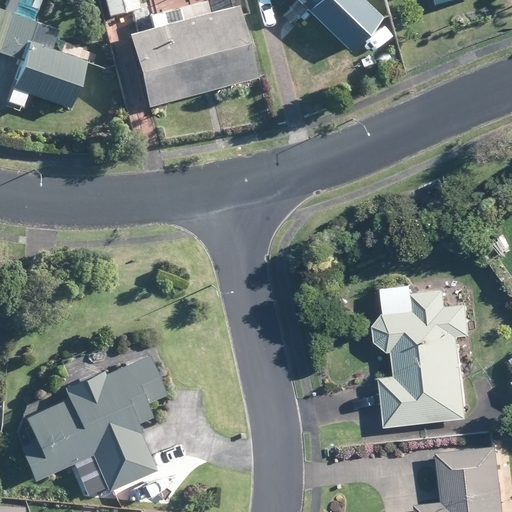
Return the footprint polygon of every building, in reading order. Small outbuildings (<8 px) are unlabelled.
[(97,0),(101,15),(132,7),(129,0),(97,0)] [(300,12),(339,50),(371,16),(354,0),(287,0),(293,5),(300,12)] [(136,104),(145,102),(247,77),(229,5),(173,20),(170,7),(141,15),(144,27),(119,33),(136,104)] [(6,15),(0,12),(0,53),(0,54),(7,56),(0,76),(0,83),(1,84),(0,87),(0,98),(12,103),(17,90),(57,105),(75,59),(19,39),(26,22),(6,15)] [(474,300),(465,300),(453,302),(451,285),(419,289),(421,307),(392,310),(381,323),(384,338),(393,346),(396,349),(399,348),(400,356),(401,372),(388,373),(388,380),(393,422),(473,414),(465,332),(477,331),(474,300)] [(170,389),(159,364),(154,355),(130,367),(129,365),(111,373),(110,371),(71,389),(75,397),(32,418),(42,438),(25,446),(41,479),(91,456),(96,454),(113,488),(113,489),(159,468),(155,458),(142,432),(146,430),(142,420),(148,418),(156,414),(150,402),(169,393),(172,392),(170,389)] [(510,511),(504,450),(504,442),(445,449),(445,458),(450,498),(423,500),(424,509),(399,511),(510,511)] [(50,511),(51,501),(31,500),(33,511),(50,511)]
